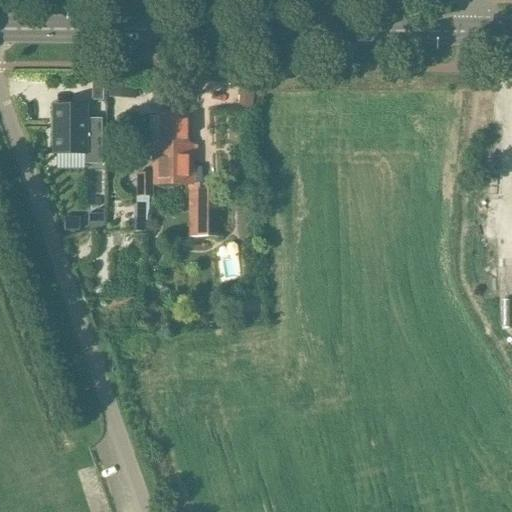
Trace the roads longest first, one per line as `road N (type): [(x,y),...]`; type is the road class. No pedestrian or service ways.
road 1 (primary): [(0,30),(467,32)]
road 2 (unclassified): [(138,511),(0,109)]
